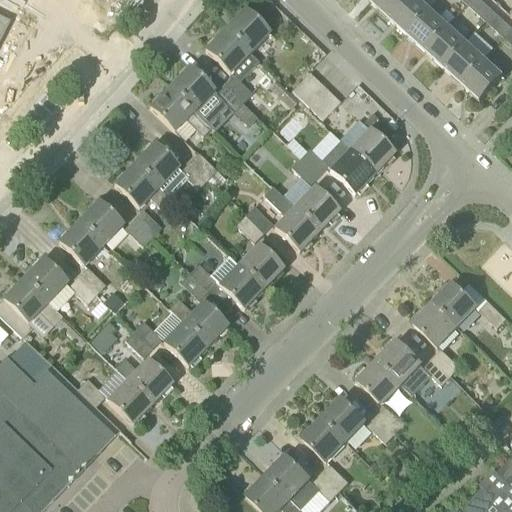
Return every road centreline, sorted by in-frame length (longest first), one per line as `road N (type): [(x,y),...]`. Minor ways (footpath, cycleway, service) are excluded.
road 1 (residential): [(163,511),(171,477),(470,168)]
road 2 (residential): [(176,0),(0,192)]
road 3 (residential): [(470,168),(298,0)]
road 4 (residential): [(428,511),(511,426)]
